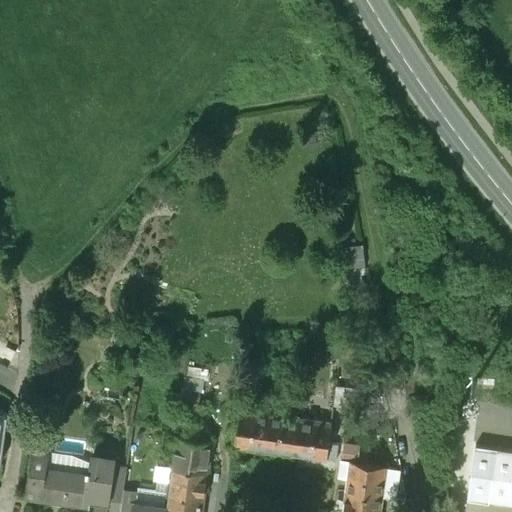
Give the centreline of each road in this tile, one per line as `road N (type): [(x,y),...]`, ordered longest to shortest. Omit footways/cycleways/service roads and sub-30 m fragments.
road 1 (track): [(30,321),(43,292),(207,112),(334,91),(344,104),(420,511)]
road 2 (secondary): [(511,197),(372,0)]
